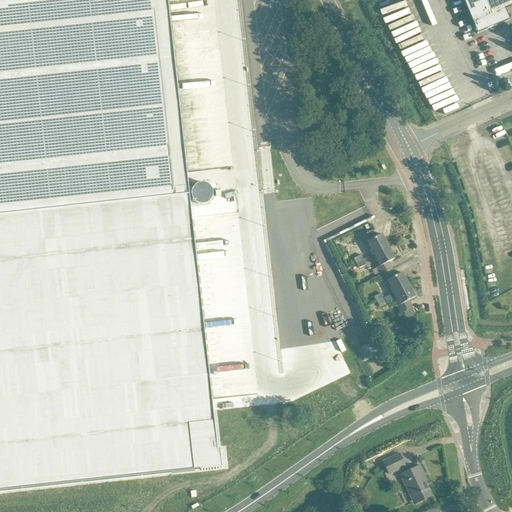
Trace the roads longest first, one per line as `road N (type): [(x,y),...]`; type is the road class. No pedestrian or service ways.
road 1 (tertiary): [(455,378),(392,405),(237,511)]
road 2 (tertiary): [(252,511),(398,416),(457,393)]
road 3 (unclassified): [(469,373),(439,211),(411,145)]
road 4 (unclassified): [(404,148),(434,242),(455,378)]
road 5 (unknown): [(317,353),(271,214)]
road 6 (unclassified): [(393,118),(327,0)]
road 7 (unknown): [(408,0),(467,120)]
road 8 (residential): [(489,506),(471,387)]
